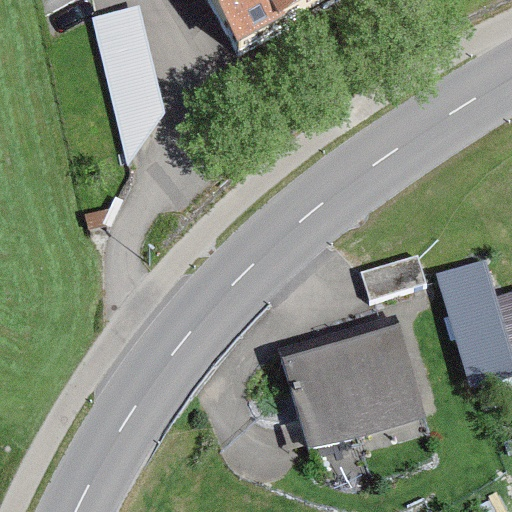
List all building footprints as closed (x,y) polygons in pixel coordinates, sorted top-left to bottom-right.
[(98,0),(133,127),(178,114),(147,0),(98,0)] [(199,0),(232,57),(316,9),(333,0),(199,0)] [(354,277),(363,305),(420,288),(411,259),(354,277)] [(485,263),(438,277),(469,385),(511,372),(511,296),(496,302),(485,263)] [(274,356),(302,453),(351,438),(347,424),(413,405),(389,322),(274,356)]
